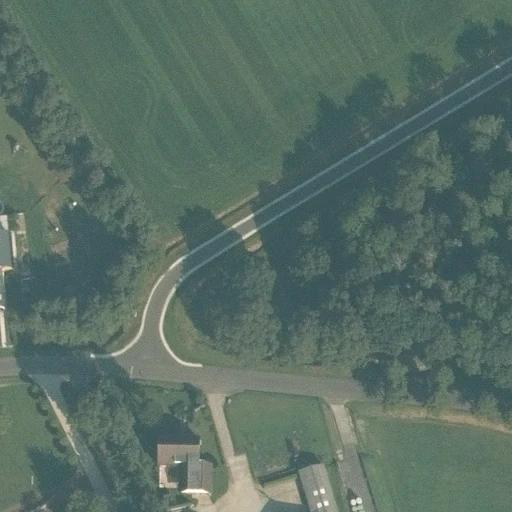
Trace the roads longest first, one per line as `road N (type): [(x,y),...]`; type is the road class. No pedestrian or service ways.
road 1 (unclassified): [(143,370),(157,301),(171,279),(511,67)]
road 2 (unclassified): [(511,414),(413,396),(143,370)]
road 3 (unclassified): [(0,369),(143,370)]
